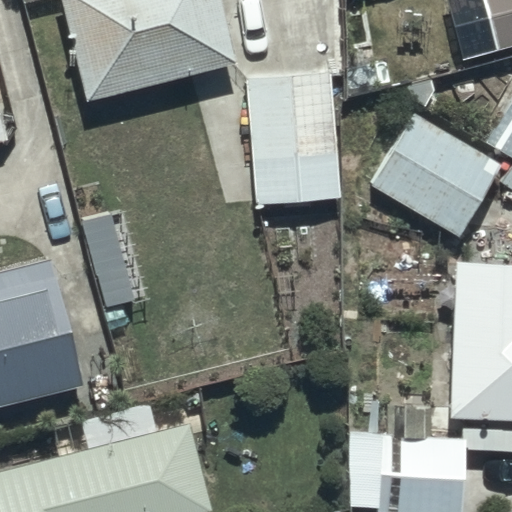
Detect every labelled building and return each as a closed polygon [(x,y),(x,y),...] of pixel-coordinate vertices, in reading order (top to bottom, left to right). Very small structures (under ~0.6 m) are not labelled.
[(227,59),(211,0),(53,0),(80,98),(227,59)] [(511,0),(478,0),(491,47),(511,41),(511,0)] [(322,70),(240,77),(250,206),(332,199),(322,70)] [(511,83),(479,139),(511,158),(511,83)] [(412,110),(367,185),(450,235),(495,160),(412,110)] [(109,207),(75,217),(107,333),(130,327),(123,303),(134,300),(109,207)] [(324,219),(230,225),(234,290),(328,284),(324,219)] [(0,400),(75,381),(45,258),(0,268),(0,400)] [(511,262),(454,261),(450,418),(467,418),(465,448),(511,450),(511,262)] [(0,511),(203,511),(178,398),(44,428),(50,456),(0,467),(0,511)] [(460,511),(462,435),(383,434),(381,511),(460,511)]
